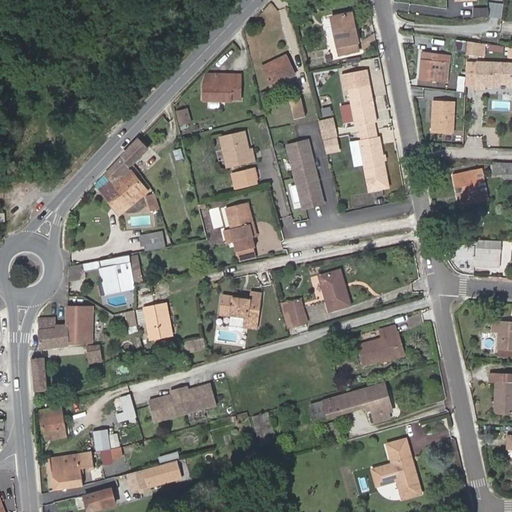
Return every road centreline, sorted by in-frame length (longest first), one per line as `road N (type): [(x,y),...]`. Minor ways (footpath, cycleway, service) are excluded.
road 1 (secondary): [(37,245),(84,181),(255,0)]
road 2 (residential): [(382,0),(438,283)]
road 3 (residential): [(438,283),(484,509)]
road 4 (secondary): [(22,296),(26,451)]
